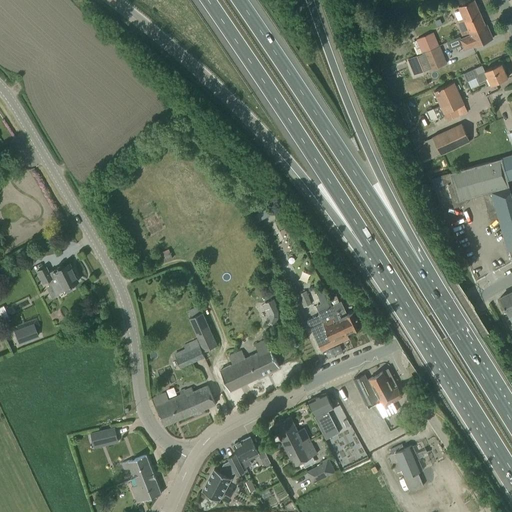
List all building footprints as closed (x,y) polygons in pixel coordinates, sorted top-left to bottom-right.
[(469,33),(469,32),(485,25),(474,0),(472,0),(458,6),(460,10),(454,13),(458,21),(456,22),(462,36),(469,33)] [(482,43),(491,39),(485,25),(469,32),(469,33),(470,34),(459,39),(464,51),(468,49),(482,43)] [(439,47),(433,33),(417,39),(417,40),(413,42),(419,55),(439,47)] [(419,55),(417,56),(423,71),(428,69),(429,71),(446,64),(439,47),(419,55)] [(468,82),(477,78),(479,82),(484,80),(488,78),(491,85),(508,77),(504,70),(505,68),(503,62),(501,63),(478,73),(475,67),(464,73),(468,82)] [(384,70),(386,76),(392,73),(390,68),(384,70)] [(395,80),(392,73),(386,76),(388,82),(395,80)] [(444,113),(448,122),(467,113),(454,82),(434,92),(440,105),(427,111),(432,121),(438,118),(437,117),(444,113)] [(487,124),(490,135),(501,133),(499,122),(487,124)] [(440,154),(469,141),(461,123),(432,137),(440,154)] [(511,154),(501,158),(507,180),(511,178),(511,154)] [(511,198),(506,180),(507,180),(501,158),(441,175),(441,176),(432,178),(434,187),(443,185),(447,184),(454,208),(467,204),(465,200),(483,195),(490,220),(498,218),(507,250),(511,249),(511,198)] [(281,202),(253,216),(256,223),(284,209),(281,202)] [(73,289),(71,284),(78,281),(77,279),(78,278),(77,275),(75,275),(70,264),(63,267),(62,266),(49,272),(46,267),(37,272),(43,284),(55,278),(57,281),(53,283),(58,293),(65,290),(66,292),(73,289)] [(319,315),(307,321),(317,342),(321,351),(349,338),(347,333),(334,305),(332,306),(324,289),(316,293),(321,303),(315,306),(319,315)] [(306,291),(298,294),(304,307),(312,304),(306,291)] [(511,291),(500,298),(509,315),(511,313),(511,291)] [(272,299),(264,303),(266,309),(275,305),(272,299)] [(341,302),(334,305),(347,333),(361,326),(357,317),(356,318),(353,311),(347,314),(341,302)] [(204,351),(213,347),(217,345),(202,312),(198,314),(189,318),(204,351)] [(33,323),(13,331),(18,344),(38,336),(33,323)] [(275,358),(266,340),(254,346),(258,353),(245,359),(241,351),(229,357),(232,365),(220,371),(225,381),(230,390),(279,367),(275,358)] [(180,367),(204,356),(198,343),(174,354),(180,367)] [(367,379),(376,399),(380,398),(383,404),(382,404),(383,408),(384,407),(385,408),(383,409),(386,416),(387,416),(397,411),(392,401),(393,400),(402,396),(388,369),(367,379)] [(367,379),(364,374),(354,380),(358,388),(366,404),(376,399),(367,379)] [(212,395),(208,386),(194,392),(192,387),(186,390),(185,389),(179,391),(181,395),(169,400),(166,392),(153,398),(164,425),(215,404),(212,395)] [(326,392),(308,400),(316,415),(315,416),(326,439),(334,435),(325,418),(330,415),(328,411),(334,408),(326,392)] [(273,425),(284,446),(299,438),(302,443),(310,439),(304,428),(297,431),(290,416),(273,425)] [(110,428),(98,431),(101,443),(119,439),(116,427),(113,427),(110,428)] [(258,452),(250,436),(235,444),(243,461),(246,466),(251,463),(248,457),(258,452)] [(302,443),(299,438),(284,446),(294,466),(311,458),(310,457),(317,454),(310,439),(302,443)] [(415,453),(411,445),(404,449),(402,444),(390,449),(392,453),(389,455),(396,472),(401,470),(410,491),(423,485),(418,472),(422,470),(417,459),(420,458),(417,452),(415,453)] [(265,453),(259,456),(264,467),(271,463),(265,453)] [(154,474),(146,454),(129,461),(128,460),(121,462),(126,475),(133,472),(136,481),(154,474)] [(219,471),(214,469),(202,491),(211,496),(210,498),(216,502),(218,499),(219,500),(231,478),(230,477),(232,474),(235,472),(237,476),(244,472),(235,454),(228,458),(229,461),(223,464),(219,471)] [(312,483),(335,471),(328,458),(321,461),(322,463),(306,471),(312,483)] [(136,481),(138,485),(132,487),(137,500),(138,499),(139,501),(145,499),(146,499),(161,493),(154,474),(136,481)]
